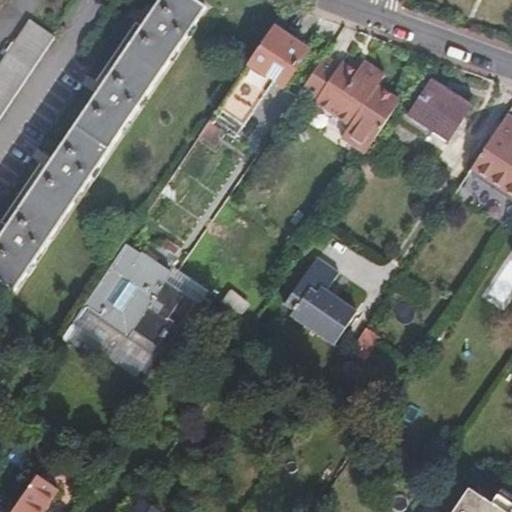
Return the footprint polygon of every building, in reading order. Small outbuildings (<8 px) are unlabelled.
[(194,0),(161,0),(0,233),(0,284),(11,292),(207,8),(194,0)] [(0,90),(42,28),(31,22),(0,67),(0,90)] [(0,120),(56,38),(42,28),(0,90),(0,120)] [(307,52),(273,28),(249,63),(210,121),(236,140),(276,82),(283,87),(307,52)] [(325,56),(300,93),(350,126),(342,137),(366,153),(401,102),(376,86),(384,75),(363,61),(356,72),(341,61),(338,66),(325,56)] [(432,79),(409,113),(445,138),(470,104),(432,79)] [(460,181),(511,215),(511,146),(509,144),(511,138),(511,121),(504,116),(460,181)] [(127,243),(82,309),(105,326),(144,268),(136,263),(143,253),(127,243)] [(314,257),(282,305),(291,310),(287,316),(328,343),(353,308),(324,290),(336,272),(314,257)] [(144,268),(105,326),(125,340),(130,332),(165,282),(170,274),(157,265),(151,273),(144,268)] [(506,302),(511,290),(511,272),(504,268),(490,293),(506,302)] [(398,273),(389,286),(418,304),(426,292),(398,273)] [(165,282),(130,332),(153,348),(171,322),(166,318),(183,295),(165,282)] [(362,326),(345,351),(359,361),(367,358),(370,348),(378,337),(362,326)] [(36,511),(51,491),(31,477),(7,511),(36,511)] [(511,511),(511,499),(498,489),(494,494),(473,478),(453,508),(449,511),(511,511)] [(511,488),(503,482),(498,489),(511,499),(511,488)]
